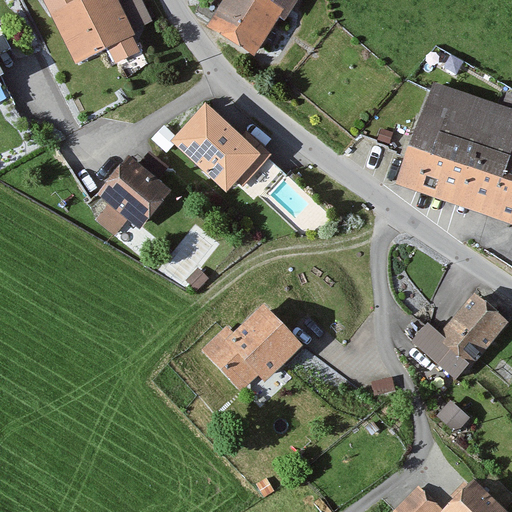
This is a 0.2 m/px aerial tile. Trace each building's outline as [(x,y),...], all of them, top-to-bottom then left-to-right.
[(81,0),(80,1),(79,0),(39,0),(72,68),(108,51),(116,68),(142,56),(130,30),(149,21),(138,0),(119,9),(114,0),(81,0)] [(226,0),(206,32),(254,63),(282,18),(288,21),(301,0),(226,0)] [(511,115),(432,87),(396,189),(511,229),(511,115)] [(256,154),(204,107),(174,140),(225,187),(256,154)] [(137,170),(126,161),(95,200),(104,207),(92,223),(111,238),(124,221),(141,233),(171,195),(157,184),(167,172),(148,157),(137,170)] [(187,284),(196,296),(208,286),(199,274),(187,284)] [(504,327),(474,299),(440,337),(429,326),(412,345),(454,383),(504,327)] [(301,352),(264,309),(228,340),(221,333),(199,352),(237,395),(256,379),(262,386),(301,352)] [(471,428),(450,405),(434,419),(455,442),(471,428)] [(477,489),(472,485),(446,511),(502,511),(511,502),(511,498),(489,477),(477,489)] [(437,511),(417,490),(393,511),(437,511)]
